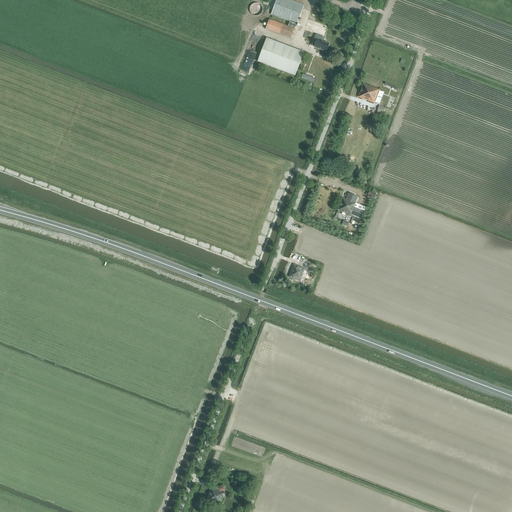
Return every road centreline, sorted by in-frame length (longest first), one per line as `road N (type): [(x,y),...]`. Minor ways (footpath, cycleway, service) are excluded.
road 1 (unclassified): [(180,511),(374,0)]
road 2 (trunk): [(511,396),(0,210)]
